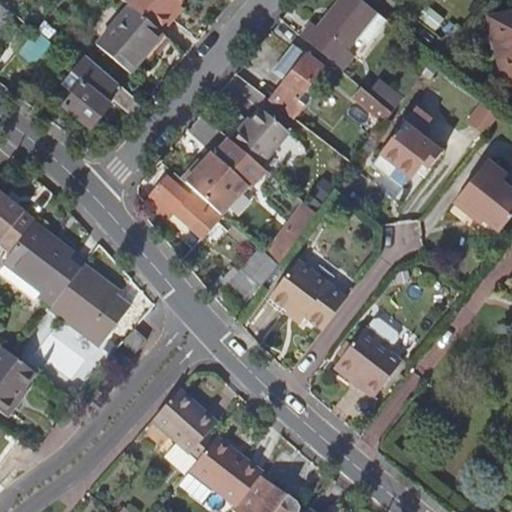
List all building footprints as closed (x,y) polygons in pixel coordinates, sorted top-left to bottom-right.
[(126,0),(125,2),(128,5),(154,28),(160,33),(173,19),(169,16),(183,0),(126,0)] [(300,35),(341,70),(352,56),(344,50),(354,38),(374,13),(372,12),(357,0),(340,0),(318,29),(310,22),(300,35)] [(154,28),(128,5),(95,47),(130,74),(161,34),(160,33),(154,28)] [(0,29),(11,17),(0,7),(0,29)] [(511,12),(487,18),(501,86),(511,84),(511,12)] [(385,22),(374,13),(354,38),(366,47),(385,22)] [(54,30),(44,21),(16,54),(26,63),(54,30)] [(270,99),(293,117),(303,105),(312,93),(307,89),(323,69),(295,46),(275,72),(286,80),(270,99)] [(131,117),(142,105),(84,55),(59,83),(74,96),(54,118),(64,127),(70,120),(65,115),(69,110),(91,129),(115,102),(131,117)] [(367,93),(391,113),(401,100),(377,81),(367,93)] [(368,111),(376,117),(384,123),(391,113),(367,93),(361,87),(353,98),(368,111)] [(486,103),(484,101),(468,123),(484,135),(500,114),(486,103)] [(230,141),(260,167),(268,158),(289,133),(262,111),(246,129),(242,126),(230,141)] [(407,120),(403,126),(417,137),(422,131),(407,120)] [(423,165),(429,170),(441,155),(417,137),(403,126),(380,156),(412,181),(420,170),(423,165)] [(260,167),(230,141),(228,139),(214,156),(212,154),(184,183),(218,212),(244,184),(246,186),(262,168),(260,167)] [(454,204),(469,216),(471,212),(484,222),(500,234),(511,217),(511,192),(501,184),(506,177),(487,162),(454,204)] [(426,174),(429,170),(423,165),(420,170),(426,174)] [(184,183),(175,175),(170,180),(167,178),(145,203),(165,220),(173,212),(202,237),(221,215),(218,212),(184,183)] [(32,226),(35,222),(0,194),(0,244),(11,253),(32,226)] [(316,214),(304,203),(285,228),(298,238),(311,221),(316,214)] [(481,226),(484,222),(471,212),(469,216),(481,226)] [(54,305),(83,267),(70,257),(74,251),(60,241),(57,244),(32,226),(11,253),(6,259),(45,288),(41,294),(54,305)] [(298,238),(285,228),(266,253),(271,258),(279,264),(298,238)] [(260,289),(279,264),(271,258),(252,277),(243,269),(220,293),(238,310),(260,289)] [(325,328),(349,296),(301,259),(273,296),(305,320),(308,315),(325,328)] [(54,305),(52,307),(101,345),(131,305),(99,278),(101,274),(86,262),(83,267),(54,305)] [(149,337),(136,326),(125,341),(139,351),(149,337)] [(376,398),(404,362),(392,353),(395,349),(367,327),(340,362),(367,383),(363,388),(376,398)] [(24,362),(16,355),(4,347),(0,352),(0,408),(9,416),(20,403),(17,400),(38,372),(24,362)] [(181,391),(153,422),(176,442),(197,462),(214,440),(207,434),(216,424),(181,391)] [(256,480),(260,476),(233,455),(235,451),(216,437),(214,440),(197,462),(186,475),(178,486),(201,504),(213,489),(236,506),(256,480)] [(186,475),(197,462),(176,442),(164,455),(186,475)] [(297,511),(298,511),(299,507),(299,504),(296,502),(261,474),(260,476),(256,480),(236,506),(234,510),(237,511),(297,511)]
